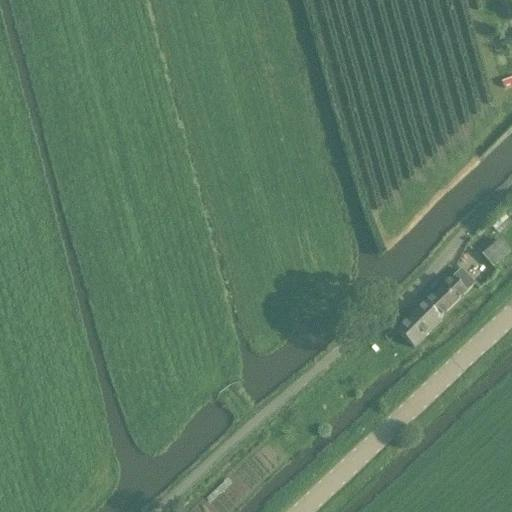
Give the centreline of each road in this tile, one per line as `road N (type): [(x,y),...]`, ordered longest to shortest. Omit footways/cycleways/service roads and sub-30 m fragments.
road 1 (unclassified): [(156,511),(446,262),(511,190)]
road 2 (unclassified): [(299,511),(511,314)]
